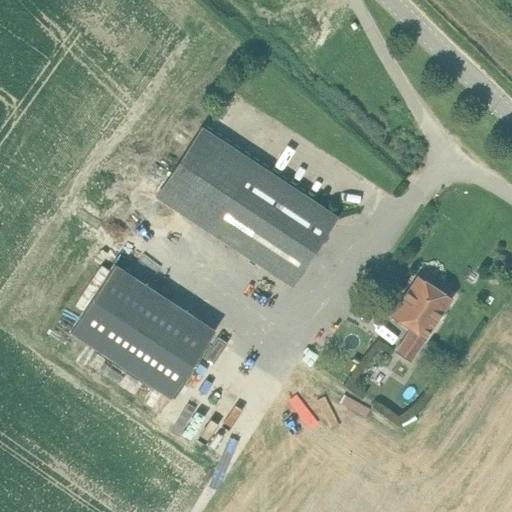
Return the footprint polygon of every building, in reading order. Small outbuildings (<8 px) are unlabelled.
[(292,286),(336,218),(202,130),(157,197),(292,286)] [(113,265),(69,333),(169,399),(214,331),(113,265)] [(413,355),(439,316),(450,299),(417,277),(391,316),(408,327),(411,329),(400,346),(396,351),(410,360),(413,355)] [(316,367),(346,387),(360,366),(329,346),(316,367)] [(247,397),(235,411),(244,419),(256,406),(247,397)] [(252,418),(234,448),(246,456),(264,425),(252,418)]
